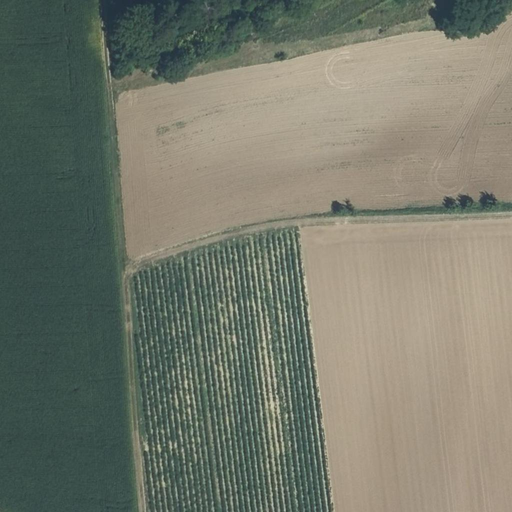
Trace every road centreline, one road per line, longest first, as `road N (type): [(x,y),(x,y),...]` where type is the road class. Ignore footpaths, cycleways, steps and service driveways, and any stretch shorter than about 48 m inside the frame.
road 1 (track): [(140,511),(106,0)]
road 2 (track): [(123,268),(294,223),(511,214)]
